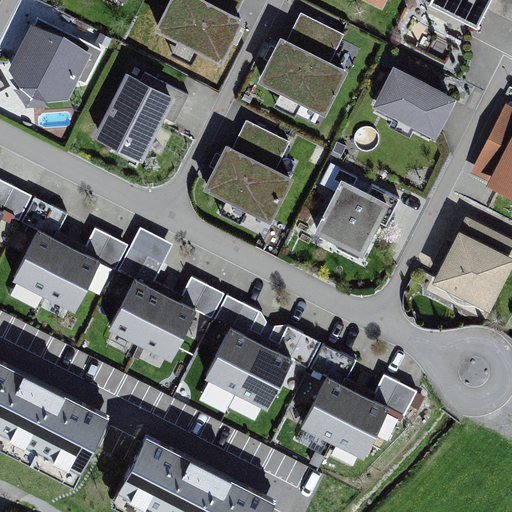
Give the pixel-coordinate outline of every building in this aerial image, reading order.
[(168,0),(155,27),(223,61),(245,15),(238,12),(244,0),(168,0)] [(491,0),(430,0),(430,1),(478,26),(488,7),(491,0)] [(511,0),(491,0),(488,7),(511,19),(511,0)] [(289,37),(281,33),(258,79),(326,113),(349,67),(332,58),(344,34),(301,12),(289,37)] [(105,48),(38,15),(34,22),(31,21),(8,66),(20,85),(32,95),(48,98),(69,97),(79,79),(86,81),(105,48)] [(457,95),(394,63),(372,104),(437,137),(457,95)] [(142,76),(127,68),(94,134),(143,159),(164,117),(175,122),(189,93),(145,71),(142,76)] [(511,105),(507,103),(471,172),(489,181),(511,135),(511,105)] [(234,144),(226,140),(202,187),(272,222),(295,176),(277,167),(290,140),(247,119),(234,144)] [(511,135),(489,181),(487,185),(511,198),(511,135)] [(401,198),(372,183),(368,190),(341,176),(314,230),(363,254),(380,221),(387,225),(401,198)] [(0,219),(3,212),(19,220),(32,194),(0,177),(0,219)] [(68,212),(34,195),(21,221),(37,229),(13,277),(77,309),(100,262),(116,269),(129,243),(96,226),(87,244),(59,231),(68,212)] [(511,266),(511,236),(466,214),(433,281),(491,309),(511,266)] [(173,242),(140,225),(117,270),(133,278),(109,326),(173,358),(196,310),(212,318),(225,292),(191,275),(182,293),(155,280),(173,242)] [(260,309),(227,293),(214,319),(230,327),(206,375),(269,406),(292,359),(308,367),(321,341),(288,324),(279,342),(251,328),(260,309)] [(357,358),(323,341),(310,367),(326,375),(302,424),(365,455),(388,408),(404,415),(417,389),(384,372),(375,390),(347,377),(357,358)] [(109,415),(0,359),(0,445),(75,483),(109,415)] [(131,511),(268,511),(275,499),(146,433),(110,501),(131,511)]
